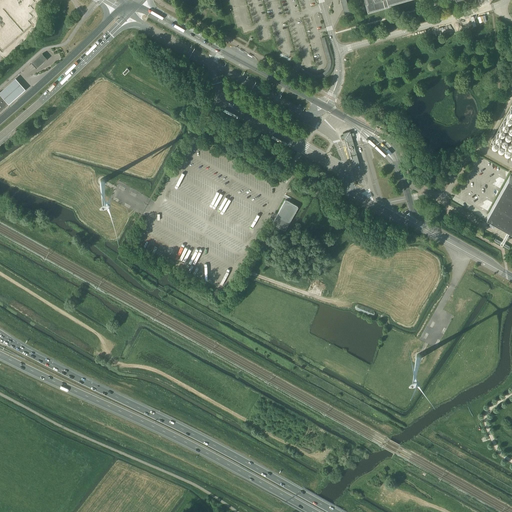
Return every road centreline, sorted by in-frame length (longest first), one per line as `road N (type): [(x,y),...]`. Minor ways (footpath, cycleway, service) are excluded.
road 1 (trunk): [(334,511),(0,336)]
road 2 (track): [(322,456),(155,370),(119,364),(100,336),(0,273)]
road 3 (trunk): [(0,354),(313,511)]
road 4 (secondary): [(0,138),(130,17)]
road 5 (secondary): [(120,10),(0,121)]
road 6 (unclassified): [(208,62),(226,104),(262,125),(302,146),(316,123)]
road 7 (unclassified): [(208,62),(316,123)]
road 8 (unclassified): [(325,106),(217,47)]
